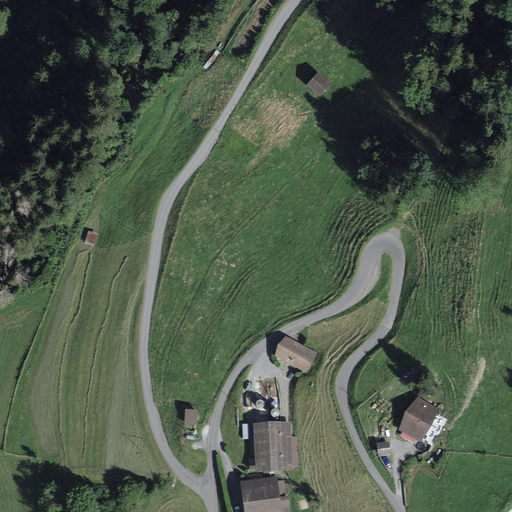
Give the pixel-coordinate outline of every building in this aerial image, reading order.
[(332,86),(320,74),(309,85),(322,97),(332,86)] [(315,352),(287,338),(278,355),(305,370),(315,352)] [(437,411),(418,400),(401,428),(420,439),(437,411)] [(196,421),(197,406),(184,406),(183,421),(196,421)] [(293,437),(292,423),(255,424),(257,471),(293,470),(293,467),(300,467),(298,437),(293,437)] [(279,485),(278,480),(262,482),(246,485),(249,511),(280,511),(290,510),(287,484),(279,485)]
